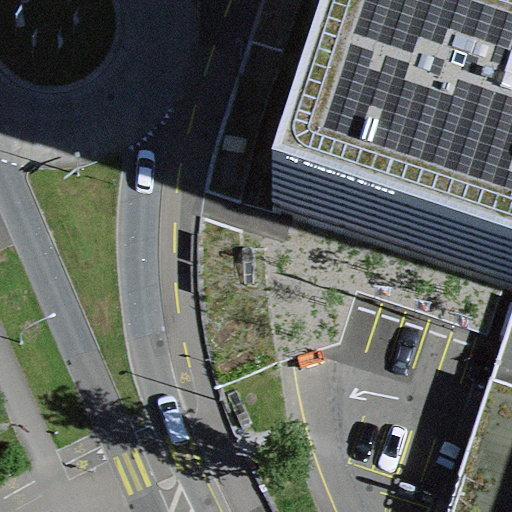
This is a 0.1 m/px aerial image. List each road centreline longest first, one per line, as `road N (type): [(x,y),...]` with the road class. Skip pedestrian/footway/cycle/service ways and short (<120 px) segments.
road 1 (secondary): [(200,511),(155,377),(140,281),(156,58)]
road 2 (secondary): [(0,158),(157,511)]
road 3 (unknown): [(511,196),(321,135),(346,0)]
road 4 (secondary): [(0,118),(34,130),(91,124),(137,92),(156,58)]
